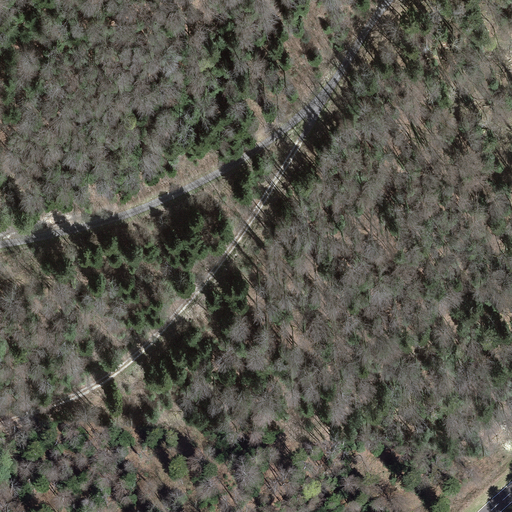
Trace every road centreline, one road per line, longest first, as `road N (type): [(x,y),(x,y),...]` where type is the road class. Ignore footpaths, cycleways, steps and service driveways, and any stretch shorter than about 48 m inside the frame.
road 1 (track): [(0,427),(123,367),(209,284),(330,87)]
road 2 (track): [(0,244),(126,214),(246,156),(330,87),(389,0)]
road 3 (track): [(249,511),(430,311)]
